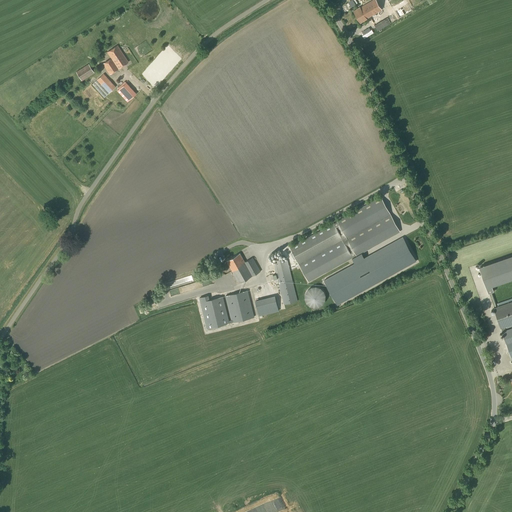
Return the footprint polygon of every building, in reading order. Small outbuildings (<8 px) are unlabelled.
[(375,0),(373,0),(363,6),(370,17),(382,10),(375,0)] [(400,0),(405,11),(413,8),(409,0),(400,0)] [(354,10),(353,11),(360,23),(365,20),(367,19),(370,17),(363,6),(360,8),(360,7),(354,10)] [(378,31),(402,16),(398,10),(374,25),(378,31)] [(109,75),(128,62),(117,45),(107,52),(111,58),(103,64),(109,75)] [(82,81),(94,73),(88,64),(76,72),(82,81)] [(97,79),(93,82),(106,95),(116,87),(107,78),(105,80),(103,78),(99,82),(97,79)] [(136,93),(127,82),(117,91),(127,101),(136,93)] [(399,230),(380,196),(337,220),(337,221),(333,223),(290,247),(309,281),(356,254),(356,255),(399,230)] [(402,236),(324,280),(337,304),(416,260),(402,236)] [(245,262),(240,253),(227,261),(233,272),(230,273),(231,275),(234,274),(239,283),(260,271),(252,258),(245,262)] [(511,255),(479,267),(488,293),(493,291),(492,286),(511,278),(511,255)] [(284,305),(297,301),(287,260),(273,264),(284,305)] [(224,267),(215,272),(218,276),(220,280),(230,274),(227,269),(225,271),(224,267)] [(305,296),(305,297),(305,299),(305,301),(306,302),(307,304),(309,305),(310,306),(312,307),(314,307),(315,307),(317,307),(319,307),(321,306),(322,305),(323,303),(324,302),(325,300),(326,299),(326,297),(326,295),(325,293),(324,292),(323,290),(322,289),(321,288),(319,287),(317,286),(316,286),(314,286),(312,287),(311,287),(309,288),(308,289),(306,291),(306,292),(305,294),(305,296)] [(232,323),(254,317),(248,291),(226,296),(231,319),(229,320),(223,297),(209,301),(208,296),(200,298),(208,329),(230,323),(232,323)] [(279,311),(276,296),(256,301),(259,315),(279,311)] [(511,327),(505,330),(504,327),(511,323),(511,301),(493,308),(502,332),(501,332),(511,361),(511,327)]
